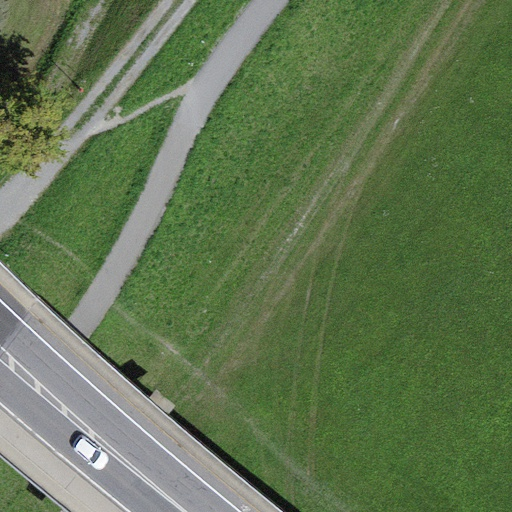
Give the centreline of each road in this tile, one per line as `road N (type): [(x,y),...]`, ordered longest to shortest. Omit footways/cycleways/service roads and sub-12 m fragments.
road 1 (track): [(0,435),(87,331),(218,88),(282,0)]
road 2 (track): [(456,0),(191,402)]
road 3 (track): [(0,223),(187,0)]
road 4 (secondary): [(199,511),(0,350)]
